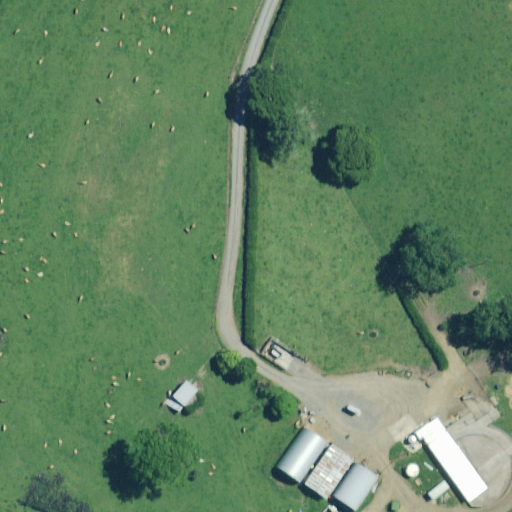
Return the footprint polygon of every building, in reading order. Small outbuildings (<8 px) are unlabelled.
[(194,390),(182,381),(170,396),(190,412),(200,400),(191,393),(194,390)] [(484,488),(433,417),(414,431),(465,502),(484,488)] [(323,445),(303,430),(276,467),(296,482),(323,445)] [(350,460),(329,445),(302,484),(323,499),(350,460)] [(111,471),(58,446),(43,478),(96,503),(111,471)] [(418,469),(410,462),(402,473),(410,480),(418,469)] [(374,478),(353,464),(331,497),(352,511),(374,478)]
